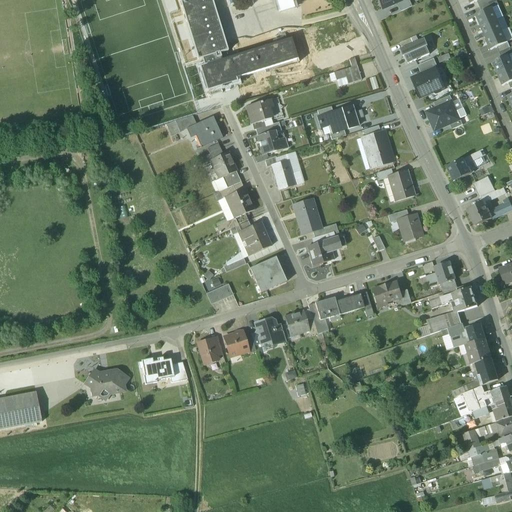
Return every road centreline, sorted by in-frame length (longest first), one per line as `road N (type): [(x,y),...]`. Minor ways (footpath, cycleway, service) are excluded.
road 1 (residential): [(0,366),(178,330),(307,292)]
road 2 (tertiary): [(466,244),(356,0)]
road 3 (residential): [(225,94),(307,292)]
road 4 (track): [(195,511),(198,406),(178,330)]
road 5 (residential): [(307,292),(466,244)]
road 6 (residential): [(450,0),(511,137)]
road 7 (tertiary): [(511,370),(466,244)]
